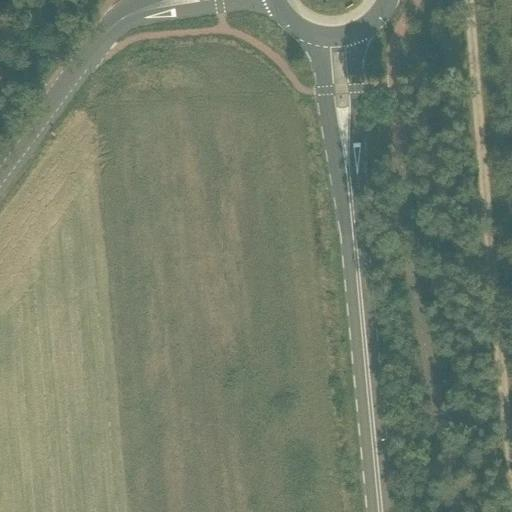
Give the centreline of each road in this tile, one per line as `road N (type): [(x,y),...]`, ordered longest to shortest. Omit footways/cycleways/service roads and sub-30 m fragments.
road 1 (track): [(511,474),(468,0)]
road 2 (secondary): [(380,511),(346,157)]
road 3 (tertiary): [(0,175),(89,52),(140,10),(162,6)]
road 4 (secondary): [(320,38),(325,109),(346,157)]
road 5 (secondary): [(346,157),(357,105),(351,36)]
